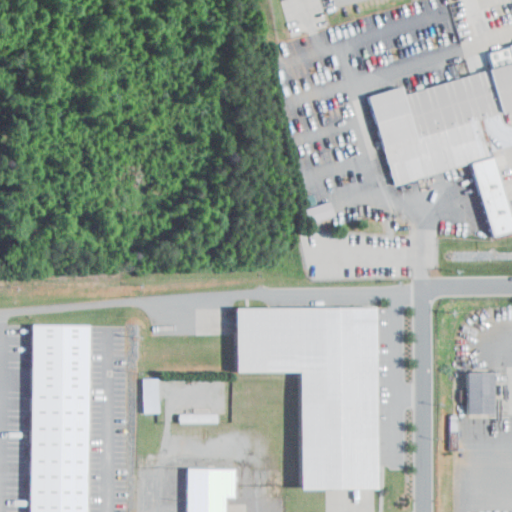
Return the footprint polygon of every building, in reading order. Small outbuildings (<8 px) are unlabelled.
[(380,177),(461,157),(478,230),(500,225),(472,110),(511,100),(511,33),(476,43),(481,63),(392,86),(390,80),(358,88),(380,177)] [(293,202),(298,217),(323,208),(318,194),(293,202)] [(223,301),(223,365),(287,365),(288,482),(364,482),(364,301),(223,301)] [(74,511),(77,318),(19,317),(16,511),(74,511)] [(483,407),(482,365),(456,366),(456,407),(483,407)] [(131,406),(146,406),(146,373),(130,373),(131,406)] [(205,406),(167,407),(167,416),(205,415),(205,406)] [(212,511),(213,491),(222,491),(223,462),(175,461),(173,511),(212,511)]
